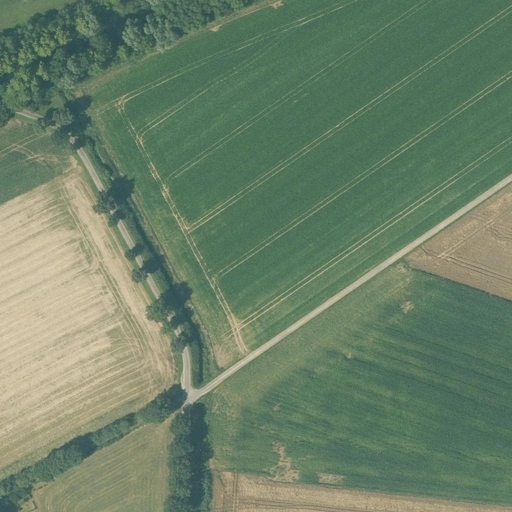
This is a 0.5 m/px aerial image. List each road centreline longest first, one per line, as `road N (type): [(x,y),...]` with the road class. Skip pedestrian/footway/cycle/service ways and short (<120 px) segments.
road 1 (track): [(187,397),(511,179)]
road 2 (track): [(0,104),(70,133),(181,338),(187,397)]
road 3 (track): [(187,397),(0,492)]
